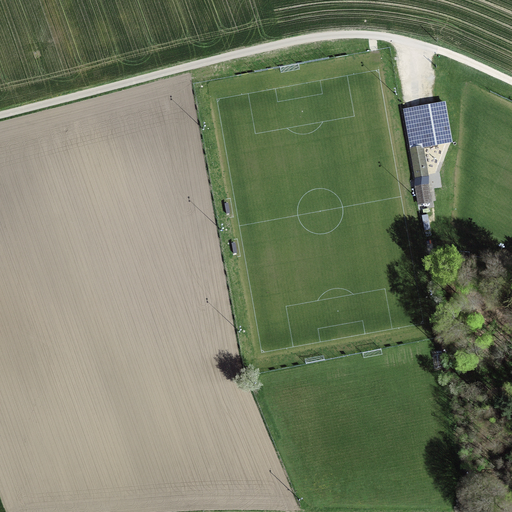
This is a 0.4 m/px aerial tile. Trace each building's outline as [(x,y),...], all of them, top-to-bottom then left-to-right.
[(445,102),(403,109),(410,148),(421,146),(422,148),(424,148),(453,143),(445,102)] [(410,148),(415,179),(429,176),(424,148),(422,148),(421,146),(410,148)] [(428,184),(429,176),(415,179),(414,187),(415,187),(428,184)] [(415,187),(418,205),(431,203),(428,184),(415,187)] [(422,216),(425,231),(430,230),(428,215),(422,216)]
